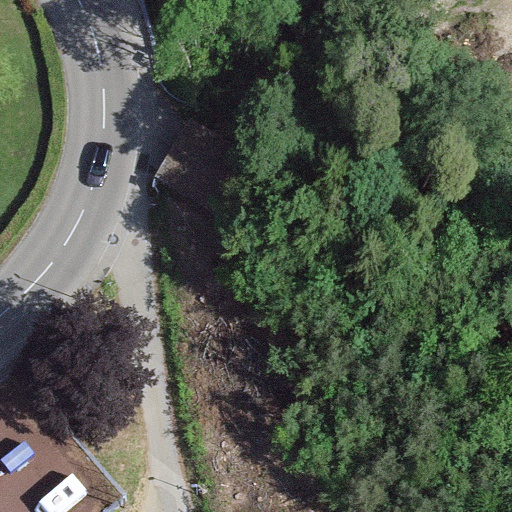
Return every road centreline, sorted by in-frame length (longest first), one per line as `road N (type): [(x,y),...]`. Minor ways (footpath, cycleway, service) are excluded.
road 1 (residential): [(180,511),(137,309),(90,189)]
road 2 (tertiary): [(90,189),(103,139),(103,81),(77,0)]
road 3 (tertiary): [(0,316),(69,239),(90,189)]
